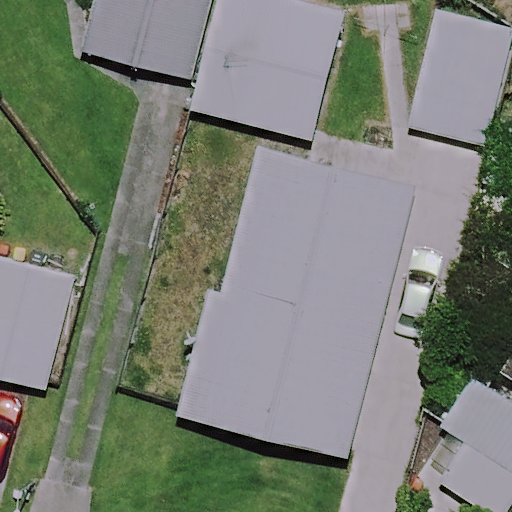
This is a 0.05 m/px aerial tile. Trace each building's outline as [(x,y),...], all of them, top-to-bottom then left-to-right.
[(214,0),(97,0),(83,51),(192,82),(214,0)] [(214,0),(192,82),(185,105),(307,141),(343,15),(289,0),(214,0)] [(511,32),(434,16),(411,125),(488,141),(511,32)] [(410,187),(256,149),(222,289),(212,286),(180,415),(343,455),(410,187)] [(70,280),(0,263),(0,378),(44,389),(70,280)]
